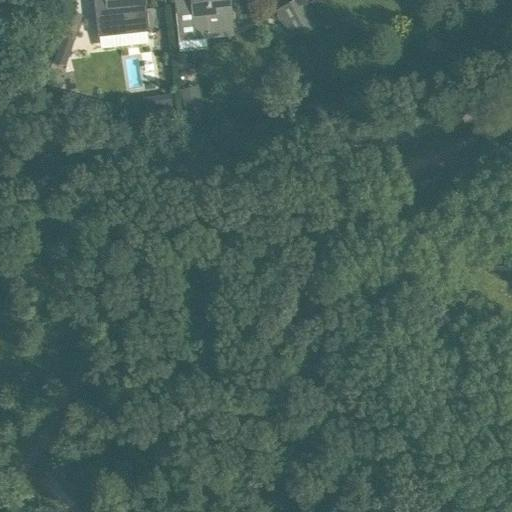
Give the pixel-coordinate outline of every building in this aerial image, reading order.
[(108,12),(108,20),(112,19),(113,31),(121,30),(120,19),(121,18),(120,10),(144,8),(143,0),(94,0),(96,13),(108,12)] [(181,37),(195,36),(232,32),(228,0),(184,0),(177,1),(178,14),(181,37)] [(303,0),(298,0),(290,4),(306,33),(318,26),(303,0)] [(306,33),(290,4),(277,11),(293,40),(306,33)] [(83,17),(69,12),(61,35),(74,40),(83,17)] [(189,116),(206,110),(197,83),(180,88),(189,116)]
